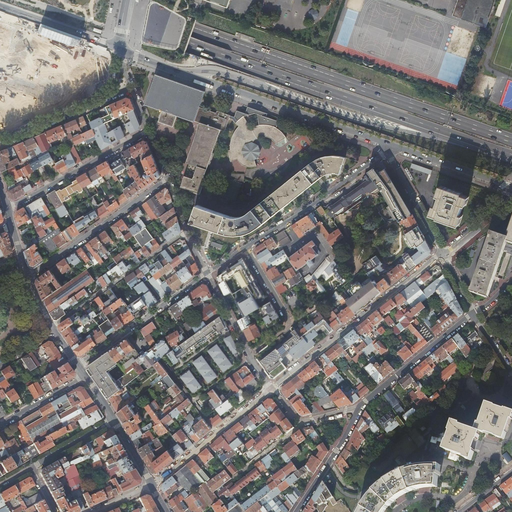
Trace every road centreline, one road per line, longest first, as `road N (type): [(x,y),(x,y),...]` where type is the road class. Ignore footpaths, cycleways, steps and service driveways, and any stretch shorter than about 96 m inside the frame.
road 1 (trunk): [(511,140),(190,30)]
road 2 (trunk): [(181,73),(220,71),(372,125),(453,136)]
road 3 (trunk): [(186,45),(453,136)]
road 4 (tertiary): [(181,73),(392,145)]
road 5 (residential): [(271,389),(442,252)]
road 6 (trunk): [(10,0),(95,29),(186,45)]
road 7 (residential): [(392,145),(245,247)]
road 8 (residential): [(28,277),(167,176)]
road 9 (residential): [(7,208),(148,130)]
road 10 (residential): [(207,272),(77,365)]
road 11 (residential): [(473,313),(361,407)]
road 12 (residential): [(113,419),(31,467),(55,511)]
road 13 (trunk): [(53,0),(186,45)]
road 14 (residential): [(165,246),(51,327)]
road 15 (tertiary): [(392,145),(511,186)]
road 16 (tertiary): [(0,8),(118,49)]
road 17 (residential): [(361,407),(297,511)]
road 18 (residential): [(442,252),(391,159),(392,145)]
